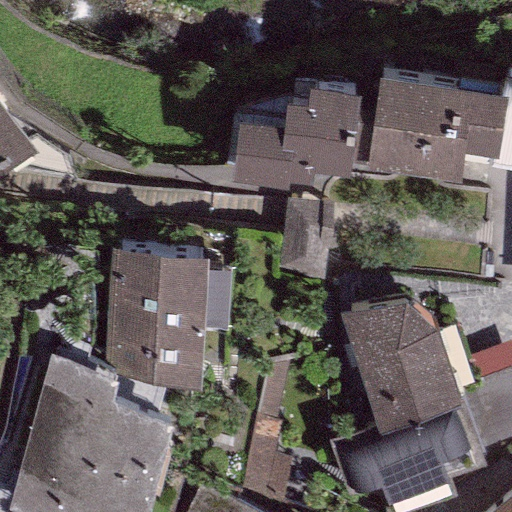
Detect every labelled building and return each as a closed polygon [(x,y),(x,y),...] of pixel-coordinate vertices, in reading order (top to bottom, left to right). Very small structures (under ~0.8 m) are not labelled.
[(502,41),(378,17),(376,43),(364,140),(459,146),(462,125),(495,132),(509,41),(502,41)] [(511,34),(505,33),(502,41),(509,41),(495,132),(511,134),(511,34)] [(376,43),(308,34),(305,62),(287,60),(283,89),(236,83),(227,152),(287,160),(288,153),(310,156),(312,140),(349,145),(350,138),(364,140),(376,43)] [(0,142),(37,116),(0,65),(0,142)] [(199,250),(120,243),(112,377),(60,359),(16,505),(36,511),(139,511),(170,420),(155,413),(165,380),(192,384),(199,250)] [(404,261),(340,277),(378,393),(452,363),(463,359),(437,289),(404,261)] [(378,393),(336,410),(353,453),(377,443),(392,478),(458,452),(449,429),(474,419),(452,363),(378,393)] [(511,511),(511,463),(455,511),(511,511)] [(307,511),(200,469),(179,511),(307,511)]
